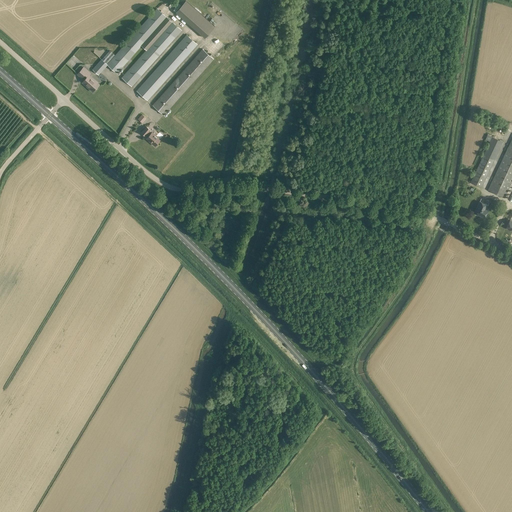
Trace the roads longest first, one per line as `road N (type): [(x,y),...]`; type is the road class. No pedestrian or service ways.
road 1 (primary): [(427,511),(237,292),(49,115)]
road 2 (unclassified): [(511,253),(406,207),(268,189),(170,187),(63,100)]
